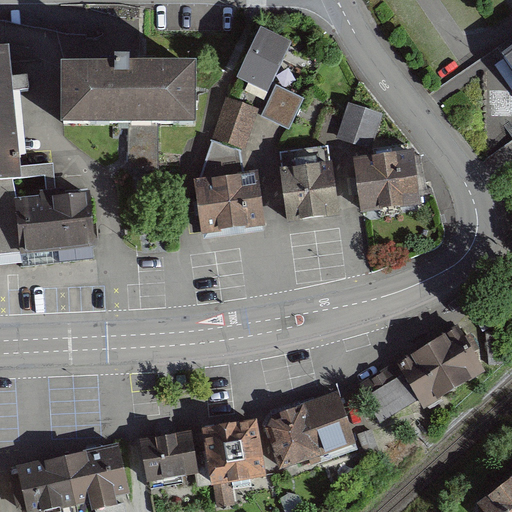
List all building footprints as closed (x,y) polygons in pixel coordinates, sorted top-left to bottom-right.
[(291,46),(261,32),(237,80),(267,95),(291,46)] [(10,55),(0,55),(0,261),(65,255),(95,252),(87,195),(58,198),(55,166),(21,169),(13,94),(29,92),(27,77),(11,79),(10,55)] [(511,57),(503,64),(511,77),(511,57)] [(193,70),(64,69),(63,124),(129,125),(129,164),(159,164),(159,125),(193,125),(193,70)] [(304,100),(276,87),(262,116),(290,129),(304,100)] [(256,112),(230,102),(217,136),(243,146),(256,112)] [(379,116),(345,105),(335,138),(368,149),(379,116)] [(200,183),(196,184),(203,232),(262,225),(256,177),(245,178),(241,152),(213,143),(200,180),(200,183)] [(328,149),(280,155),(289,222),(337,216),(328,149)] [(413,157),(355,164),(362,214),(419,207),(413,157)] [(457,330),(355,384),(376,422),(411,404),(415,411),(481,376),(457,330)] [(336,399),(270,417),(263,428),(274,471),(350,447),(336,399)] [(254,426),(204,434),(211,485),(260,481),(254,426)] [(366,434),(360,436),(369,459),(381,454),(372,432),(366,434)] [(187,438),(142,446),(150,488),(195,480),(187,438)] [(117,455),(11,472),(17,511),(56,511),(125,501),(117,455)] [(511,511),(511,466),(505,471),(511,480),(469,510),(470,511),(511,511)]
